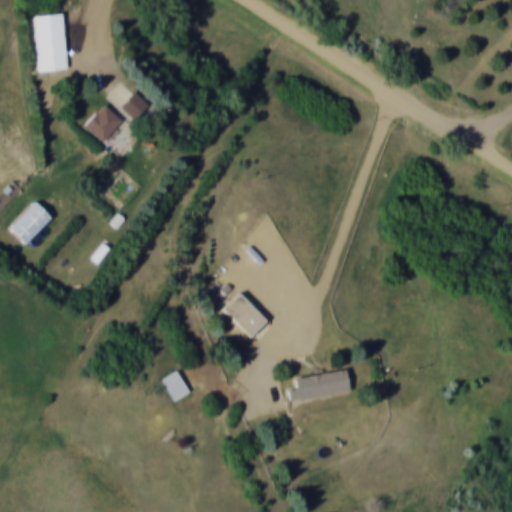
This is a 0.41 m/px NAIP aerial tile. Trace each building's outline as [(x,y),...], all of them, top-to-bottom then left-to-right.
[(32,17),(37,72),(66,69),(61,14),(32,17)] [(149,105),(133,91),(120,106),(136,120),(149,105)] [(84,125),(101,141),(121,120),(104,104),(84,125)] [(8,227),(24,244),(51,217),(34,201),(8,227)] [(222,309),(251,337),(266,321),(238,293),(222,309)] [(295,377),(297,389),(290,391),(291,400),(350,391),(346,369),(295,377)] [(173,400),(189,391),(176,370),(161,378),(173,400)]
